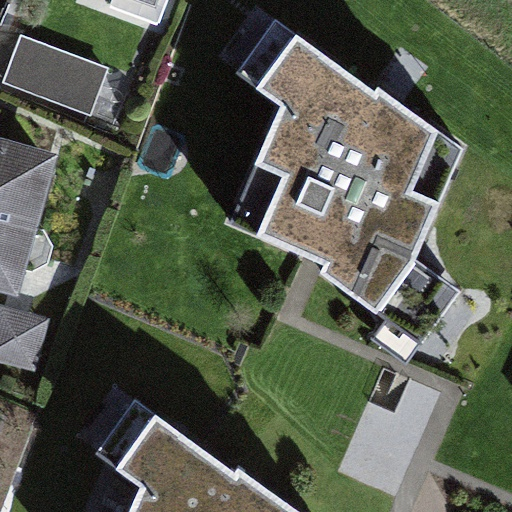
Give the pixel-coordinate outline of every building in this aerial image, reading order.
[(158,0),(107,0),(153,16),(158,0)] [(472,166),(276,29),(230,90),(276,127),(231,237),(322,283),(320,292),(428,364),(471,307),(428,273),(472,166)] [(109,83),(22,52),(5,99),(92,131),(109,83)] [(52,169),(0,154),(0,304),(14,309),(52,169)] [(42,333),(0,321),(0,369),(29,378),(42,333)] [(286,511),(134,405),(88,466),(133,503),(129,511),(286,511)]
